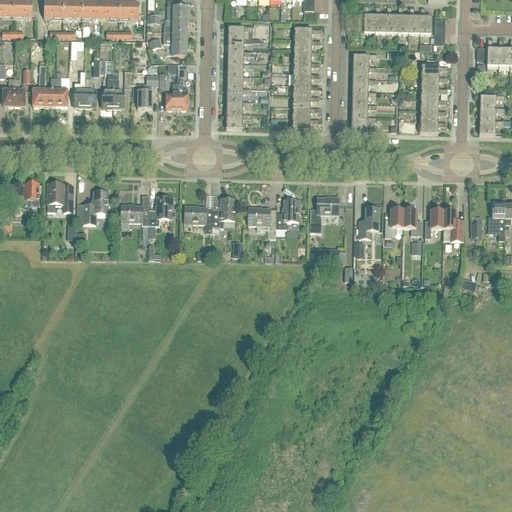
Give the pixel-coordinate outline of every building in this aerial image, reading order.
[(336,14),(335,0),(324,0),(325,14),(336,14)] [(0,4),(0,21),(2,21),(12,21),(12,5),(3,4),(0,4)] [(172,23),(172,24),(186,24),(186,11),(182,11),(182,4),(167,4),(167,11),(172,11),(172,17),(167,17),(166,23),(172,23)] [(12,5),(12,21),(21,21),(31,22),(32,5),(22,5),(12,5)] [(43,6),(43,22),(53,22),(62,22),(62,6),(53,6),(43,6)] [(62,6),(62,22),(72,23),(81,23),(81,6),(72,6),(62,6)] [(81,6),(81,23),(90,23),(100,23),(100,7),(91,6),(81,6)] [(100,7),(100,23),(109,23),(118,23),(119,7),(109,7),(100,7)] [(119,7),(118,23),(128,24),(138,24),(138,7),(128,7),(119,7)] [(362,37),(374,37),(374,19),(368,19),(368,10),(363,10),(362,37)] [(374,37),(385,37),(386,19),(379,19),(379,10),(375,10),(375,19),(374,19),(374,37)] [(385,37),(396,37),(397,19),(390,19),(390,10),(386,10),(386,19),(385,37)] [(401,19),(402,11),(397,11),(397,19),(396,37),(408,38),(408,20),(401,19)] [(408,38),(419,38),(419,20),(413,20),(413,11),(408,11),(408,20),(408,38)] [(419,11),(419,20),(419,38),(431,38),(431,20),(424,20),(425,11),(419,11)] [(172,35),(172,36),(186,36),(186,24),(172,24),(172,29),(164,29),(164,35),(172,35)] [(227,31),(227,42),(243,42),(243,35),(251,35),(251,30),(242,30),(242,31),(227,31)] [(293,32),(293,44),(311,44),(311,38),(320,38),(320,33),(293,32)] [(172,47),(172,48),(186,49),(186,36),(172,36),(172,35),(164,35),(164,47),(172,47)] [(227,42),(227,44),(226,55),(243,55),(243,47),(251,47),(251,43),(243,42),(227,42)] [(486,70),(497,70),(498,52),(491,52),(491,43),(487,42),(487,52),(486,52),(486,70)] [(497,70),(499,70),(509,70),(509,52),(503,52),(503,43),(498,43),(498,52),(497,70)] [(293,44),(292,55),(311,55),(311,49),(320,49),(320,45),(311,44),(293,44)] [(95,54),(97,49),(97,45),(92,45),(89,51),(95,54)] [(71,47),(70,59),(76,59),(76,57),(78,57),(78,51),(76,51),(76,47),(71,47)] [(186,61),(186,49),(172,48),(171,61),(186,61)] [(226,55),(226,56),(226,67),(242,68),(243,60),(251,60),(251,55),(243,55),(226,55)] [(292,55),(292,66),(310,67),(311,60),(314,60),(319,60),(320,56),(311,56),(311,55),(292,55)] [(351,59),(351,70),(368,71),(368,63),(376,63),(376,58),(367,58),(367,60),(351,59)] [(39,65),(39,83),(38,83),(38,94),(32,94),(31,111),(44,111),(44,94),(44,83),(45,83),(45,70),(45,65),(39,65)] [(292,66),(292,78),(310,78),(310,71),(319,71),(319,67),(311,67),(310,67),(292,66)] [(226,67),(226,69),(226,80),(242,80),(243,72),(251,73),(251,68),(242,68),(226,67)] [(420,69),(420,81),(438,81),(439,74),(447,74),(447,70),(435,69),(426,69),(420,69)] [(351,70),(351,72),(351,83),(367,83),(368,75),(376,76),(376,71),(368,71),(351,70)] [(177,81),(186,81),(186,71),(177,71),(177,81)] [(113,74),(113,78),(112,78),(112,113),(118,113),(118,112),(123,112),(123,96),(117,96),(117,84),(118,84),(118,78),(118,74),(113,74)] [(78,112),(84,112),(84,75),(79,75),(79,84),(79,95),(73,95),(72,111),(78,111),(78,112)] [(89,95),(90,84),(90,75),(84,75),(84,112),(90,113),(90,111),(95,111),(95,95),(89,95)] [(56,76),(56,83),(55,83),(55,112),(66,112),(66,95),(60,95),(61,83),(61,76),(56,76)] [(106,113),(112,113),(112,78),(108,78),(108,84),(107,84),(107,96),(101,95),(101,111),(106,111),(106,113)] [(292,78),(292,89),(310,89),(310,82),(319,83),(319,78),(310,78),(292,78)] [(151,90),(158,90),(158,80),(146,79),(146,88),(137,88),(137,113),(150,113),(151,90)] [(250,85),(250,82),(250,80),(242,80),(226,80),(226,93),(243,93),(243,85),(247,85),(250,85)] [(176,81),(176,87),(176,113),(187,114),(187,97),(187,92),(181,92),(181,87),(181,81),(177,81),(176,81)] [(420,81),(419,92),(438,92),(438,86),(447,86),(447,81),(438,81),(420,81)] [(2,110),(13,111),(14,83),(8,83),(8,94),(3,94),(2,110)] [(19,95),(19,84),(14,83),(13,111),(23,111),(24,95),(19,95)] [(50,94),(44,94),(44,111),(55,112),(55,83),(50,83),(50,94)] [(351,83),(351,85),(351,96),(367,96),(367,88),(376,88),(376,83),(367,83),(351,83)] [(165,113),(176,113),(176,87),(171,87),(171,97),(165,97),(165,113)] [(292,89),(292,100),(310,100),(310,94),(319,94),(319,89),(310,89),(292,89)] [(419,92),(419,103),(438,104),(438,97),(447,97),(447,92),(438,92),(419,92)] [(250,93),(247,93),(243,93),(226,93),(226,105),(242,106),(242,98),(250,98),(250,93)] [(351,96),(351,98),(351,108),(367,108),(367,101),(375,101),(375,96),(367,96),(351,96)] [(497,96),(496,99),(494,99),(494,100),(479,100),(479,111),(495,111),(495,104),(504,104),(504,99),(502,99),(502,96),(497,96)] [(292,100),(291,111),(310,112),(310,105),(318,105),(318,101),(310,100),(292,100)] [(419,103),(419,114),(437,115),(438,108),(446,108),(446,104),(438,104),(419,103)] [(226,105),(226,107),(226,118),(242,118),(242,110),(250,110),(250,106),(242,106),(226,105)] [(351,108),(351,110),(350,121),(367,121),(367,113),(375,113),(375,109),(367,108),(351,108)] [(291,111),(291,123),(309,123),(310,116),(318,116),(318,112),(310,112),(291,111)] [(504,117),(504,112),(495,111),(479,111),(479,124),(495,124),(495,116),(504,117)] [(419,114),(419,126),(437,126),(437,119),(446,119),(446,115),(437,115),(419,114)] [(250,123),(250,120),(250,118),(242,118),(226,118),(225,133),(241,133),(242,123),(250,123)] [(350,136),(352,136),(366,136),(367,126),(375,126),(375,121),(367,121),(350,121),(350,136)] [(318,128),(318,127),(318,123),(309,123),(291,123),(291,134),(309,134),(309,128),(318,128)] [(495,129),(503,129),(503,124),(495,124),(479,124),(478,139),(494,139),(495,129)] [(446,126),(437,126),(419,126),(419,137),(437,138),(437,131),(446,131),(446,126)] [(277,141),(289,138),(288,135),(286,135),(285,129),(275,132),(277,141)] [(25,187),(25,196),(23,196),(23,203),(21,203),(20,210),(23,213),(27,213),(29,210),(36,210),(36,205),(38,205),(38,197),(41,197),(41,189),(37,189),(37,187),(25,187)] [(62,209),(62,217),(72,217),(72,190),(64,190),(64,188),(47,188),(46,216),(55,216),(55,211),(61,211),(61,209),(62,209)] [(93,209),(83,209),(83,229),(95,229),(96,218),(107,218),(107,210),(109,210),(109,197),(93,196),(93,209)] [(316,214),(310,213),(309,237),(321,237),(321,219),(338,219),(338,201),(328,201),(328,202),(316,202),(316,214)] [(150,234),(150,231),(159,231),(159,224),(171,224),(171,216),(172,216),(173,202),(156,202),(156,214),(149,214),(148,234),(150,234)] [(219,238),(219,232),(223,232),(223,225),(234,225),(234,217),(236,217),(236,203),(220,203),(220,216),(212,216),(212,231),(212,237),(219,238)] [(283,217),(275,217),(275,233),(286,233),(286,226),(298,226),(298,218),(299,218),(300,204),(284,204),(283,217)] [(492,208),(492,221),(488,221),(488,237),(498,237),(498,244),(504,244),(504,239),(504,230),(505,208),(492,208)] [(148,234),(149,214),(149,211),(130,210),(130,209),(120,209),(120,226),(141,227),(141,230),(142,230),(142,233),(148,233),(148,234)] [(212,238),(212,237),(212,231),(212,216),(212,213),(193,212),(193,210),(184,210),(184,228),(205,228),(205,238),(212,238)] [(275,247),(275,243),(275,233),(275,217),(276,213),(257,213),(257,212),(248,212),(248,229),(256,229),(256,234),(267,234),(267,242),(269,242),(269,243),(269,247),(275,247)] [(359,225),(358,243),(370,243),(370,235),(377,235),(378,213),(365,213),(365,225),(359,225)] [(390,232),(403,232),(403,214),(390,214),(390,227),(384,226),(384,241),(390,242),(390,232)] [(415,214),(403,214),(403,232),(410,232),(410,239),(421,240),(421,227),(415,227),(415,214)] [(442,244),(443,244),(443,215),(430,214),(430,227),(425,227),(424,242),(430,242),(430,233),(443,233),(442,244)] [(460,246),(461,240),(461,228),(455,228),(456,215),(443,215),(443,244),(450,244),(450,245),(460,246)] [(11,222),(0,222),(0,233),(11,234),(11,222)] [(471,228),(471,238),(471,242),(479,242),(479,235),(481,235),(481,228),(471,228)] [(75,244),(76,230),(67,229),(67,243),(75,244)] [(411,245),(411,258),(421,258),(421,245),(411,245)] [(355,246),(355,261),(363,261),(364,246),(355,246)] [(317,252),(316,266),(338,266),(338,268),(344,268),(344,254),(340,254),(340,252),(317,252)] [(274,253),(274,261),(289,261),(289,254),(274,253)] [(367,273),(373,290),(381,287),(375,270),(367,273)] [(444,288),(441,307),(444,308),(452,290),(444,288)]
